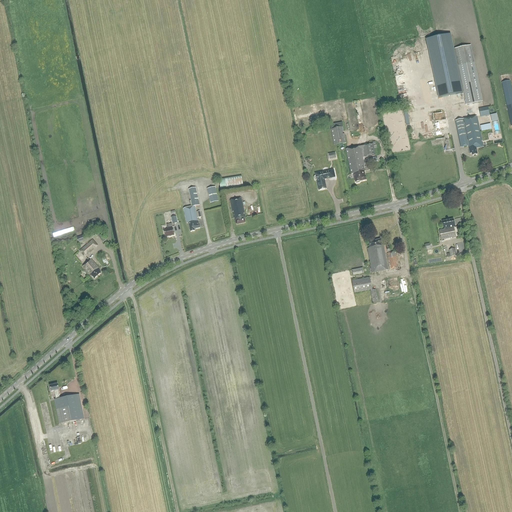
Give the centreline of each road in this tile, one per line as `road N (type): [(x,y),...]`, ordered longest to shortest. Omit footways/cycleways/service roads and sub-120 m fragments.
road 1 (tertiary): [(0,399),(90,316),(174,260),(511,167)]
road 2 (track): [(94,237),(134,301),(177,511)]
road 3 (track): [(457,186),(511,443)]
road 4 (track): [(413,294),(459,511)]
